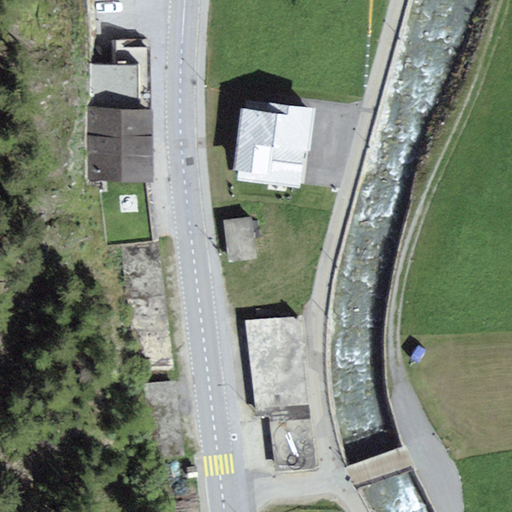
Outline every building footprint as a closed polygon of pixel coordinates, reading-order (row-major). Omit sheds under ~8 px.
[(114,57),(144,58),(144,38),(114,37),(114,57)] [(84,114),(84,187),(102,186),(144,186),(144,112),(133,112),(132,69),(90,70),(91,114),(84,114)] [(267,106),(243,102),(233,173),(304,183),(315,101),(269,95),(267,106)] [(121,247),(138,376),(172,373),(144,186),(102,186),(108,248),(121,247)] [(221,225),(226,266),(252,263),(247,222),(221,225)] [(268,413),(274,477),(314,473),(294,321),(243,324),(253,414),(268,413)] [(140,388),(148,465),(181,462),(173,384),(140,388)]
